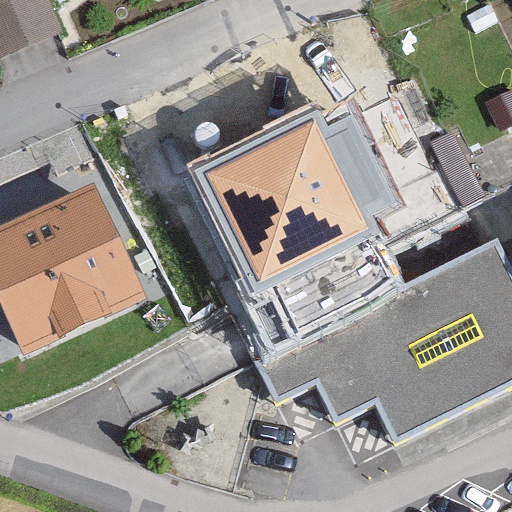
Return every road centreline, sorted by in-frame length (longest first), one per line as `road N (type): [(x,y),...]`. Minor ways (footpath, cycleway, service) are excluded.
road 1 (residential): [(305,0),(0,137)]
road 2 (residential): [(215,511),(0,445)]
road 3 (residential): [(511,443),(332,511)]
